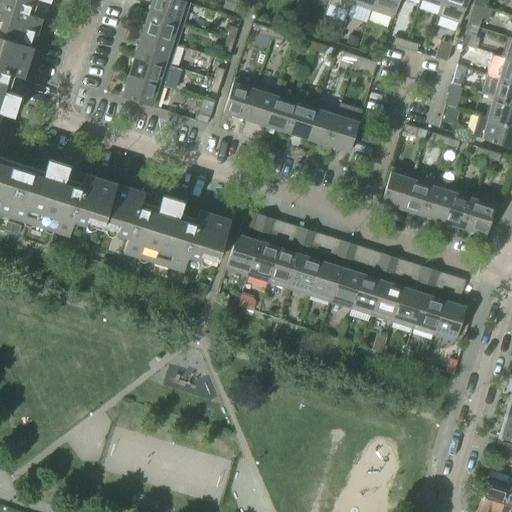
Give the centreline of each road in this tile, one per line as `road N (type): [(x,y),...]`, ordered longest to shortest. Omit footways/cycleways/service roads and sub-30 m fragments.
road 1 (residential): [(511,278),(361,228),(344,210),(87,131),(62,115),(62,89),(91,0)]
road 2 (residential): [(448,511),(511,286)]
